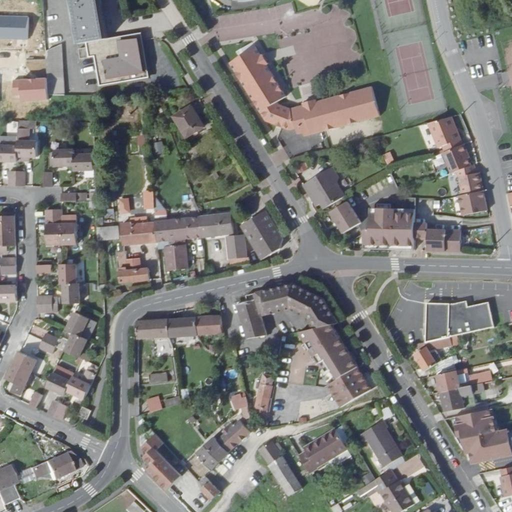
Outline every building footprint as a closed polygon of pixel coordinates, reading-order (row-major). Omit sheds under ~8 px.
[(75,0),(83,47),(108,41),(101,0),(75,0)] [(139,37),(89,46),(91,56),(96,55),(102,84),(145,76),(144,68),(149,68),(147,55),(142,56),(139,37)] [(46,91),(62,90),(59,38),(43,39),(46,91)] [(91,56),(89,46),(81,48),(82,58),(91,56)] [(258,48),(232,64),(268,121),(292,130),(298,129),(299,135),(304,133),(305,137),(381,118),(373,88),(318,103),(318,100),(304,104),(305,106),(292,110),(282,105),(280,103),(289,97),(269,66),(271,64),(265,55),(263,56),(258,48)] [(202,116),(189,96),(172,106),(185,127),(202,116)] [(459,141),(451,119),(429,124),(438,149),(440,148),(459,141)] [(27,130),(16,130),(16,148),(15,158),(35,157),(36,142),(27,142),(27,130)] [(462,147),(459,141),(440,148),(443,154),(461,147),(462,147)] [(164,152),(162,142),(152,144),(154,154),(164,152)] [(16,148),(0,147),(0,162),(15,162),(15,158),(16,148)] [(465,157),(461,147),(443,154),(441,155),(443,160),(431,165),(437,181),(449,176),(450,177),(452,176),(465,171),(468,170),(465,162),(464,157),(465,157)] [(52,166),(71,166),(71,155),(71,151),(52,151),(52,166)] [(386,164),(394,161),(390,152),(382,155),(386,164)] [(71,171),(93,170),(93,154),(71,155),(71,166),(71,171)] [(465,171),(452,176),(458,201),(479,196),(474,178),(472,178),(470,169),(468,170),(465,171)] [(17,187),(17,172),(9,172),(9,187),(17,187)] [(334,172),(309,188),(318,202),(322,210),(328,207),(331,212),(352,199),(334,172)] [(383,218),(394,211),(377,185),(366,192),(383,218)] [(144,192),(144,210),(154,210),(154,192),(144,192)] [(479,196),(458,201),(456,201),(460,219),(485,213),(481,195),(479,196)] [(120,215),(131,214),(130,199),(119,200),(120,215)] [(61,209),(60,203),(45,204),(45,212),(61,212),(61,209)] [(349,237),(366,226),(353,205),(336,216),(349,237)] [(75,209),(61,209),(61,212),(61,238),(76,238),(75,209)] [(0,210),(0,225),(15,226),(14,210),(0,210)] [(61,212),(45,212),(45,239),(61,238),(61,212)] [(283,240),(265,212),(242,226),(263,260),(281,248),(283,240)] [(231,214),(199,219),(201,238),(234,233),(231,214)] [(154,225),(156,245),(201,238),(199,219),(154,225)] [(130,249),(156,245),(154,225),(147,226),(146,221),(131,222),(132,234),(122,235),(123,250),(130,249)] [(366,242),(366,254),(417,256),(418,244),(418,228),(418,223),(380,221),(380,225),(374,225),(374,242),(366,242)] [(15,226),(0,225),(0,249),(4,249),(4,244),(8,244),(8,241),(15,241),(15,226)] [(97,240),(120,238),(119,225),(96,226),(97,240)] [(430,228),(418,228),(418,244),(431,244),(431,257),(464,258),(464,236),(430,235),(430,228)] [(246,257),(244,235),(226,236),(228,258),(246,257)] [(186,247),(166,249),(168,271),(188,269),(186,247)] [(1,254),(2,261),(16,261),(16,253),(1,254)] [(125,276),(140,275),(139,264),(131,264),(130,255),(124,256),(125,276)] [(118,256),(120,287),(148,285),(148,275),(140,275),(125,276),(124,256),(120,256),(118,256)] [(64,279),(77,278),(75,257),(73,259),(62,259),(61,259),(61,279),(64,279)] [(65,299),(81,299),(80,278),(77,278),(64,279),(65,299)] [(0,296),(17,296),(17,281),(0,280),(0,296)] [(293,291),(260,298),(261,301),(293,295),(324,310),(327,307),(293,291)] [(38,300),(52,299),(52,292),(37,292),(38,300)] [(293,295),(261,301),(264,317),(293,311),(309,319),(319,333),(335,330),(340,329),(327,307),(324,310),(293,295)] [(260,298),(243,301),(244,305),(252,303),(256,319),(264,317),(261,301),(260,298)] [(456,305),(428,303),(427,342),(495,326),(490,303),(469,306),(467,301),(456,305)] [(252,303),(244,305),(234,306),(243,344),(261,340),(256,319),(252,303)] [(73,328),(87,336),(95,318),(76,308),(67,325),(73,328)] [(216,319),(190,320),(192,339),(196,339),(219,337),(216,319)] [(190,320),(133,323),(133,343),(192,339),(190,320)] [(80,349),(87,336),(73,328),(69,336),(60,331),(57,336),(45,329),(42,335),(54,342),(63,346),(78,353),(80,349)] [(319,333),(303,336),(313,357),(322,353),(341,342),(335,330),(319,333)] [(54,342),(42,335),(38,342),(51,349),(54,342)] [(456,339),(427,345),(430,348),(419,355),(429,370),(439,364),(441,362),(437,354),(443,353),(458,350),(456,339)] [(360,373),(341,342),(322,353),(328,363),(340,383),(360,373)] [(24,365),(30,368),(36,356),(18,346),(12,359),(24,365)] [(90,355),(80,349),(78,353),(80,354),(89,359),(90,355)] [(439,364),(441,375),(461,371),(463,370),(463,364),(467,362),(462,356),(450,364),(443,353),(437,354),(441,362),(439,364)] [(12,359),(5,373),(14,378),(11,386),(18,390),(30,368),(24,365),(12,359)] [(80,395),(94,370),(85,365),(79,376),(71,372),(69,377),(64,386),(80,395)] [(47,377),(45,381),(62,390),(64,386),(69,377),(52,368),(47,377)] [(464,387),(476,384),(474,375),(473,368),(463,370),(461,371),(464,387)] [(488,382),(500,379),(498,370),(474,375),(476,384),(488,382)] [(461,371),(441,375),(444,391),(464,387),(461,371)] [(150,383),(168,382),(167,372),(149,374),(150,383)] [(373,395),(360,373),(340,383),(343,389),(356,404),(373,395)] [(488,382),(476,384),(464,387),(444,391),(448,411),(480,406),(477,392),(489,390),(488,382)] [(343,389),(340,383),(329,389),(342,411),(356,404),(343,389)] [(264,412),(267,413),(269,399),(267,399),(269,387),(258,385),(253,410),(259,411),(258,416),(263,417),(264,412)] [(34,386),(27,400),(34,403),(41,389),(34,386)] [(51,394),(44,408),(51,411),(58,398),(51,394)] [(158,396),(146,399),(149,412),(162,409),(158,396)] [(178,396),(163,401),(165,407),(180,402),(178,396)] [(58,398),(51,411),(58,415),(64,401),(58,398)] [(246,419),(242,400),(229,403),(231,411),(239,410),(240,416),(241,420),(246,419)] [(74,411),(83,416),(87,407),(79,403),(74,411)] [(389,407),(380,410),(383,419),(392,416),(389,407)] [(495,408),(458,416),(462,435),(466,434),(469,452),(478,451),(480,461),(511,455),(511,431),(511,429),(500,432),(495,408)] [(194,427),(188,420),(184,424),(190,430),(194,427)] [(222,434),(215,440),(227,453),(248,433),(237,421),(230,427),(227,424),(220,431),(222,434)] [(384,470),(403,459),(387,431),(390,430),(385,423),(362,436),(366,443),(368,441),(384,470)] [(297,458),(306,473),(325,461),(345,450),(334,432),(319,442),(320,444),(305,453),(306,454),(297,458)] [(148,469),(153,477),(168,493),(181,480),(157,453),(164,447),(154,437),(142,447),(148,455),(144,459),(151,466),(148,469)] [(210,439),(204,445),(218,461),(227,453),(215,440),(210,439)] [(271,440),(256,450),(268,465),(273,473),(290,498),(301,490),(272,446),(274,444),(271,440)] [(304,451),(305,453),(320,444),(319,442),(304,451)] [(204,445),(195,453),(210,468),(218,461),(204,445)] [(77,460),(81,459),(69,450),(27,467),(31,476),(46,469),(50,477),(79,464),(77,460)] [(345,450),(325,461),(330,470),(350,459),(345,450)] [(186,466),(198,479),(203,475),(210,468),(195,453),(185,463),(187,466),(186,466)] [(387,475),(406,464),(403,459),(384,470),(387,475)] [(8,461),(2,464),(7,475),(12,485),(31,476),(27,467),(13,473),(8,461)] [(0,499),(2,504),(18,497),(12,485),(7,475),(2,464),(1,462),(0,462),(0,499)] [(198,479),(196,481),(214,498),(220,492),(203,475),(198,479)] [(395,489),(387,475),(374,483),(369,486),(376,500),(378,499),(386,511),(406,511),(412,509),(398,487),(395,489)]
